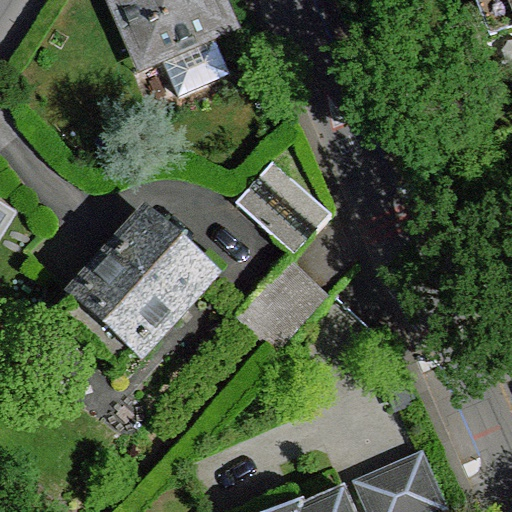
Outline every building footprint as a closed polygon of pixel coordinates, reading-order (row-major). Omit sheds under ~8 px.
[(215,0),(117,0),(145,64),(168,54),(206,38),(228,28),(215,0)] [(511,28),(511,0),(477,0),(493,36),(511,28)] [(210,47),(206,38),(168,54),(172,63),(166,66),(181,100),(231,77),(216,44),(210,47)] [(275,167),(239,206),(296,259),(334,219),(275,167)] [(148,227),(82,300),(84,302),(139,352),(142,355),(208,282),(148,227)] [(319,299),(287,269),(243,316),(275,346),(319,299)] [(139,352),(84,302),(64,324),(119,374),(139,352)] [(445,511),(423,459),(361,487),(371,511),(445,511)] [(354,511),(346,493),(302,511),(354,511)]
